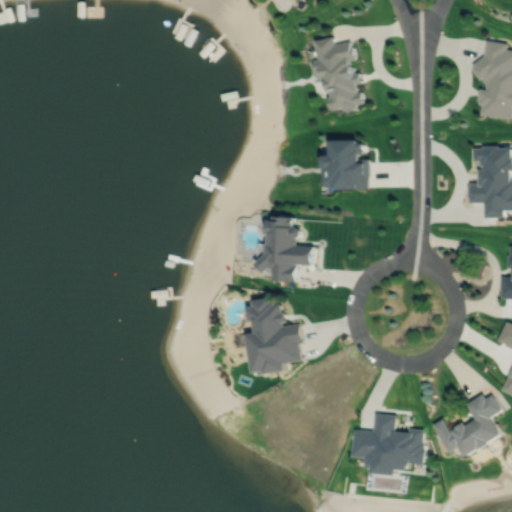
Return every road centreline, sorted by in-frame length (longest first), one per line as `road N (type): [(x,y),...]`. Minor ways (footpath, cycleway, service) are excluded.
road 1 (residential): [(415,261),(448,284),(455,320),(440,349),(403,364),(365,345),(353,304),(374,270),(415,261)]
road 2 (residential): [(415,261),(419,63)]
